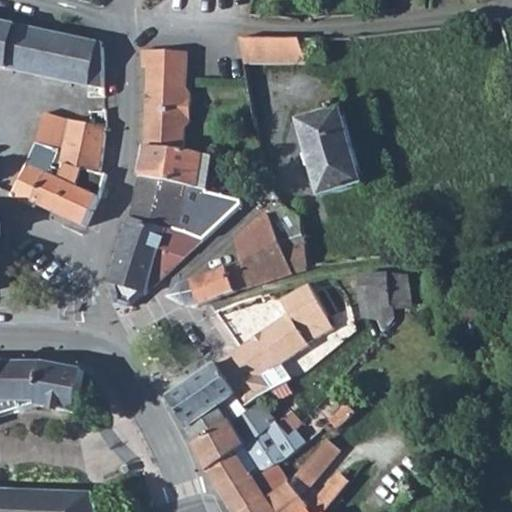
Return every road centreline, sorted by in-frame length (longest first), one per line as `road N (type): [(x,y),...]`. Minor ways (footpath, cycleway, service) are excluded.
road 1 (residential): [(511,10),(317,30),(121,18)]
road 2 (residential): [(96,245),(123,176),(121,18)]
road 3 (residential): [(266,199),(114,335),(90,346)]
road 4 (secondary): [(193,511),(139,396),(90,346)]
